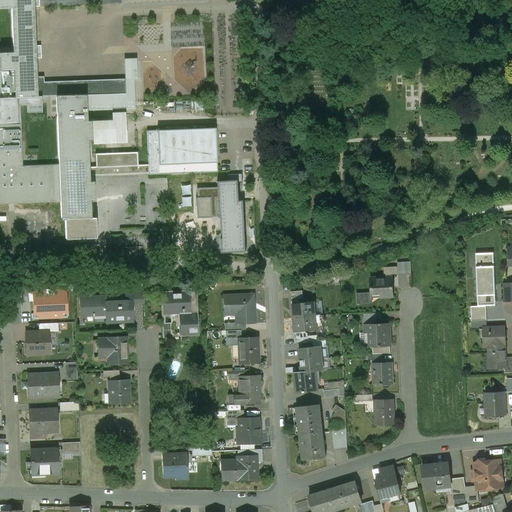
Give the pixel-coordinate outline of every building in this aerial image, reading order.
[(0,0),(0,77),(36,76),(35,59),(41,58),(40,46),(34,46),(33,7),(39,7),(38,0),(0,0)] [(136,59),(124,60),(125,79),(133,79),(137,79),(136,59)] [(59,166),(21,167),(19,98),(36,97),(36,76),(0,77),(0,203),(61,202),(61,219),(65,219),(90,218),(89,199),(93,199),(93,182),(89,182),(87,139),(91,139),(90,122),(86,122),(86,111),(135,109),(133,79),(125,79),(126,94),(56,97),(59,166)] [(124,115),(103,116),(103,123),(93,124),(94,142),(125,141),(124,115)] [(215,129),(147,132),(149,175),(217,172),(215,129)] [(137,153),(95,155),(96,168),(138,166),(137,153)] [(242,174),(227,175),(227,182),(238,181),(238,183),(243,182),(242,174)] [(227,182),(217,182),(218,187),(196,188),(198,216),(218,215),(220,251),(245,250),(243,202),(239,202),(238,183),(238,181),(227,182)] [(53,249),(53,211),(23,211),(23,249),(53,249)] [(90,218),(65,219),(65,240),(96,239),(95,218),(90,218)] [(511,284),(503,284),(503,302),(511,301),(511,250),(508,251),(509,265),(511,264),(511,281),(511,282),(511,284)] [(493,253),(476,254),(478,307),(486,306),(496,306),(493,253)] [(385,279),(370,279),(371,297),(393,296),(393,275),(398,275),(398,267),(384,267),(385,279)] [(66,312),(65,291),(56,291),(53,291),(52,289),(45,289),(45,291),(32,292),(33,294),(28,294),(29,302),(33,302),(33,313),(39,313),(39,318),(61,317),(61,312),(66,312)] [(143,290),(125,291),(126,300),(132,300),(132,303),(144,303),(143,290)] [(180,335),(180,334),(197,333),(196,293),(161,295),(163,324),(174,323),(174,335),(180,335)] [(253,295),(223,297),(224,314),(236,313),(237,323),(237,324),(245,324),(254,323),(253,295)] [(126,300),(106,301),(106,297),(80,298),(81,316),(93,316),(93,317),(94,317),(94,315),(95,313),(105,312),(106,322),(133,321),(132,303),(132,300),(126,300)] [(314,302),(299,304),(299,301),(298,301),(297,298),(292,298),(292,304),(293,314),(293,313),(294,318),(315,316),(314,302)] [(478,307),(471,307),(471,321),(486,321),(486,306),(478,307)] [(383,323),(383,313),(365,313),(365,323),(383,323)] [(315,316),(294,318),(294,323),(295,332),(296,338),(307,337),(307,338),(308,338),(307,334),(304,332),(304,331),(317,330),(316,326),(320,326),(321,326),(322,326),(320,315),(315,316)] [(486,321),(471,321),(472,330),(483,329),(487,328),(486,321)] [(52,323),(38,324),(39,332),(49,332),(49,333),(53,333),(52,323)] [(174,323),(163,324),(163,335),(174,335),(174,323)] [(237,323),(224,323),(225,331),(241,330),(246,330),(245,324),(237,324),(237,323)] [(390,324),(365,325),(365,333),(369,333),(369,347),(372,347),(389,346),(390,346),(391,346),(390,324)] [(487,328),(483,329),(483,347),(490,346),(505,346),(505,328),(487,328)] [(241,330),(225,331),(226,346),(239,346),(238,338),(241,338),(241,330)] [(39,332),(26,333),(26,354),(49,353),(49,333),(49,332),(39,332)] [(92,333),(75,333),(76,341),(93,341),(92,333)] [(125,337),(107,338),(107,339),(98,340),(98,354),(108,353),(108,365),(127,364),(125,337)] [(241,338),(238,338),(239,346),(239,364),(258,363),(257,337),(241,338)] [(389,346),(372,347),(373,354),(382,354),(390,353),(390,346),(389,346)] [(505,346),(490,346),(491,366),(497,366),(499,368),(504,368),(506,368),(505,358),(505,346)] [(320,347),(299,350),(300,361),(321,359),(320,347)] [(321,359),(300,361),(301,372),(323,370),(321,359)] [(77,362),(65,363),(65,380),(77,380),(77,362)] [(391,363),(373,363),(374,385),(380,385),(392,385),(391,363)] [(119,370),(103,371),(103,377),(109,377),(109,381),(119,381),(119,370)] [(249,370),(229,371),(229,380),(239,380),(238,377),(249,376),(249,370)] [(323,370),(301,372),(296,372),(293,373),(294,373),(296,393),(318,391),(317,383),(320,383),(318,371),(323,370)] [(55,374),(27,375),(28,398),(56,397),(55,374)] [(249,376),(238,377),(239,380),(239,394),(233,395),(234,405),(259,404),(258,376),(249,376)] [(109,381),(110,404),(128,403),(127,380),(119,381),(109,381)] [(339,389),(323,391),(324,398),(340,396),(339,389)] [(504,393),(484,394),(485,417),(505,416),(504,393)] [(393,400),(375,401),(376,425),(393,425),(393,400)] [(78,402),(59,403),(60,412),(78,411),(78,402)] [(318,405),(295,407),(299,435),(321,432),(318,405)] [(345,411),(335,405),(332,410),(335,412),(346,419),(345,411)] [(57,410),(29,411),(29,432),(57,431),(57,410)] [(243,410),(225,411),(226,420),(238,420),(238,419),(244,419),(243,410)] [(346,419),(335,412),(332,417),(336,420),(346,426),(346,419)] [(244,419),(238,419),(238,420),(238,429),(236,429),(237,439),(239,439),(239,444),(261,443),(261,432),(260,432),(259,418),(244,419)] [(346,426),(336,420),(333,425),(341,430),(346,430),(346,426)] [(341,430),(332,431),(334,449),(347,448),(346,430),(341,430)] [(321,432),(299,435),(302,461),(325,458),(322,432),(321,432)] [(80,442),(62,443),(62,451),(71,450),(71,454),(80,453),(80,442)] [(211,448),(191,448),(192,457),(212,456),(211,448)] [(261,449),(237,450),(237,456),(237,464),(223,464),(224,480),(238,479),(238,480),(257,480),(256,463),(262,462),(261,449)] [(57,450),(30,451),(31,475),(32,475),(32,474),(44,473),(44,474),(58,474),(57,450)] [(186,455),(162,456),(163,467),(164,476),(163,476),(163,477),(175,476),(175,480),(187,480),(187,476),(186,455)] [(487,462),(484,460),(479,460),(477,463),(474,463),(475,476),(472,477),(473,482),(476,481),(476,486),(477,490),(481,490),(481,491),(491,490),(491,489),(500,488),(502,486),(501,482),(499,480),(498,472),(501,472),(500,461),(487,462)] [(448,463),(422,466),(424,489),(450,487),(450,486),(450,479),(448,463)] [(394,466),(380,470),(382,478),(396,475),(394,466)] [(382,478),(375,480),(379,498),(389,495),(389,496),(400,493),(396,475),(382,478)] [(464,478),(450,479),(450,486),(450,487),(451,495),(466,494),(465,487),(464,478)] [(355,483),(332,490),(338,509),(361,502),(355,483)] [(476,486),(465,487),(466,494),(468,503),(479,502),(477,490),(476,486)] [(332,490),(308,497),(312,511),(328,511),(334,510),(338,509),(332,490)] [(373,501),(361,505),(362,511),(374,511),(374,507),(373,501)]
